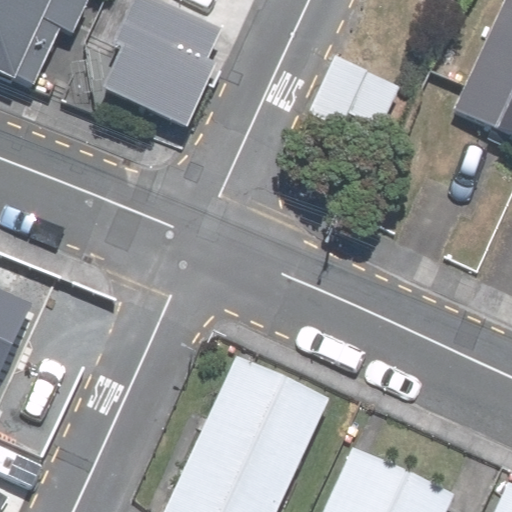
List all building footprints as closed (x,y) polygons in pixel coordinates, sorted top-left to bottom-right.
[(0,0),(0,66),(67,96),(109,0),(0,0)] [(490,0),(440,109),(511,142),(511,8),(494,0),(490,0)] [(223,51),(188,33),(155,96),(190,114),(223,51)] [(288,122),(324,141),(336,117),(364,132),(387,87),(323,54),(288,122)] [(214,355),(146,511),(274,511),(322,402),(214,355)] [(436,511),(445,492),(334,447),(308,511),(436,511)] [(511,511),(511,489),(487,478),(471,511),(511,511)]
